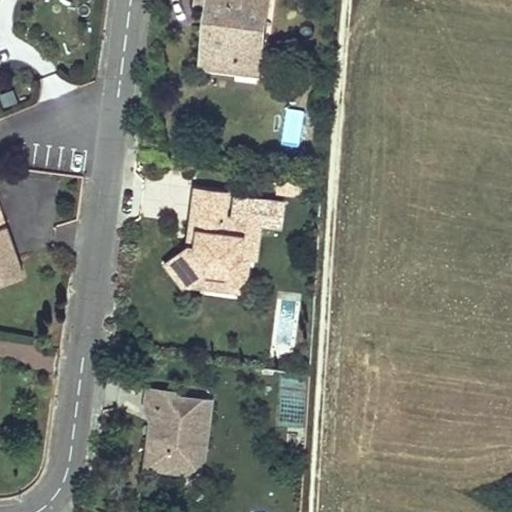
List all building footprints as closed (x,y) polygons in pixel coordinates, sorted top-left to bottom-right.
[(215,0),(213,17),(222,18),(221,26),(212,25),(209,46),(219,47),(217,64),(242,67),(243,59),(266,61),(269,34),(264,33),(265,25),(270,26),(273,0),(215,0)] [(222,18),(213,17),(212,25),(221,26),(222,18)] [(209,46),(208,62),(217,64),(219,47),(209,46)] [(242,67),(265,70),(266,61),(243,59),(242,67)] [(296,192),(298,181),(280,179),(279,190),(296,192)] [(230,191),(199,188),(196,215),(194,234),(198,234),(198,246),(193,244),(171,262),(190,286),(193,283),(210,267),(249,272),(250,254),(259,254),(263,218),(228,214),(230,191)] [(0,281),(29,270),(19,245),(15,247),(12,240),(16,238),(0,200),(0,281)] [(210,267),(193,283),(247,289),(249,272),(210,267)] [(151,387),(151,404),(164,406),(163,419),(155,419),(152,448),(160,448),(165,455),(163,467),(191,470),(194,446),(209,447),(214,398),(192,396),(191,401),(183,400),(183,395),(183,390),(151,387)] [(164,406),(151,404),(153,411),(155,419),(163,419),(164,406)] [(194,446),(191,470),(208,456),(209,447),(194,446)] [(152,448),(151,466),(163,467),(165,455),(160,448),(152,448)]
